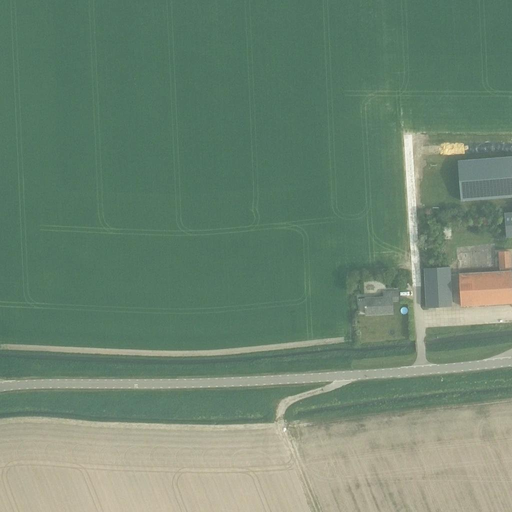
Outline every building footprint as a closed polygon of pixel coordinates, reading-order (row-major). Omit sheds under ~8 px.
[(511,198),(511,158),(460,162),(464,202),(511,198)] [(442,227),(443,240),(453,240),(453,227),(442,227)] [(499,272),(459,274),(461,306),(511,303),(511,291),(511,274),(511,271),(510,252),(498,252),(498,254),(499,272)] [(424,268),(426,308),(452,307),(449,267),(424,268)] [(392,313),(392,301),(398,301),(397,292),(383,293),(384,298),(365,299),(366,315),(392,313)]
